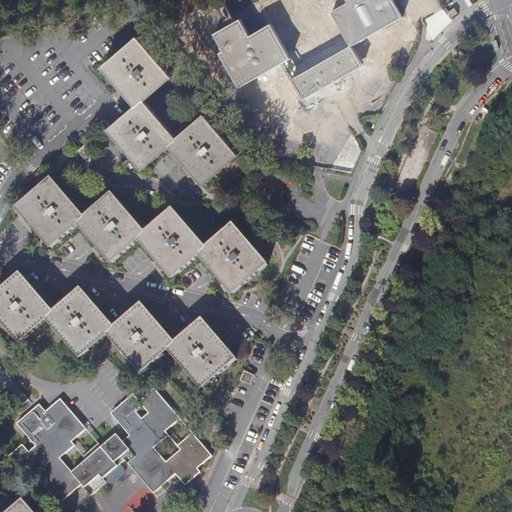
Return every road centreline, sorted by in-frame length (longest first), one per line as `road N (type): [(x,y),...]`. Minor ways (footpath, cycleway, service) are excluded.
road 1 (unclassified): [(281,511),(448,136),(465,108),(511,65)]
road 2 (unclassified): [(506,0),(458,30),(397,101),(359,193),(349,266),(320,331)]
road 3 (residential): [(320,331),(281,338),(229,310),(0,252)]
road 4 (unclassified): [(320,331),(234,511)]
road 5 (residential): [(169,179),(160,186),(34,163),(0,209)]
